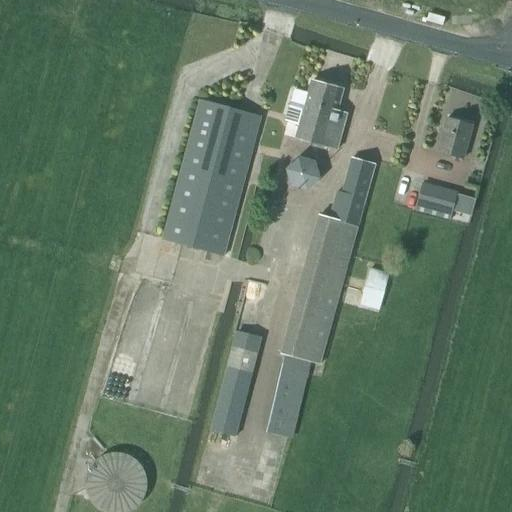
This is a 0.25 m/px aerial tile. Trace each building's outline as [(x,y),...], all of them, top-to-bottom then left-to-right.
[(285,121),(300,126),(296,140),(336,151),(346,116),(337,113),(343,91),(312,82),(308,95),(294,91),(285,121)] [(162,240),(224,257),(261,119),(199,102),(162,240)] [(437,153),(463,160),(472,127),(446,120),(437,153)] [(287,171),(291,188),(308,192),(319,180),(315,164),(299,159),(287,171)] [(328,220),(318,217),(281,354),(320,365),(375,166),(352,160),(342,194),(337,193),(328,220)] [(422,187),(416,207),(451,217),(457,196),(422,187)] [(388,275),(370,270),(360,307),(378,312),(388,275)] [(211,431),(235,438),(261,340),(237,333),(211,431)] [(266,433),(290,439),(305,375),(300,373),(302,364),(283,360),(266,433)] [(130,511),(133,511),(135,509),(138,507),(140,504),(142,502),(143,499),(145,496),(146,493),(146,490),(147,487),(147,484),(146,481),(146,478),(145,475),(144,472),(142,469),(140,467),(138,464),(136,462),(134,460),(131,459),(128,457),(125,456),(122,455),(118,455),(115,455),(112,455),(109,456),(106,457),(103,458),(100,459),(98,461),(95,463),(93,465),(91,468),(90,471),(88,473),(87,476),(86,479),(86,482),(86,486),(86,489),(86,492),(87,495),(88,498),(90,500),(92,503),(93,506),(96,508),(98,510),(101,511),(130,511)]
